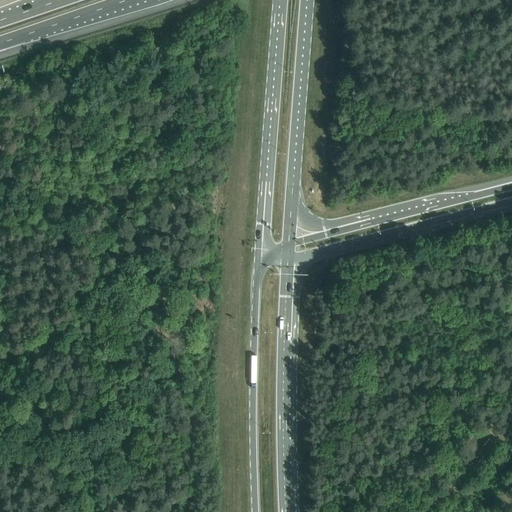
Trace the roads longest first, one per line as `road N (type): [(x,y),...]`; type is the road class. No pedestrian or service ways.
road 1 (primary): [(257,254),(256,511)]
road 2 (primary): [(276,0),(257,254)]
road 3 (primary): [(285,511),(287,259)]
road 4 (primary): [(288,243),(307,0)]
road 5 (motorway): [(287,259),(511,200)]
road 6 (motorway): [(511,185),(288,243)]
road 7 (motorway): [(0,43),(125,0)]
